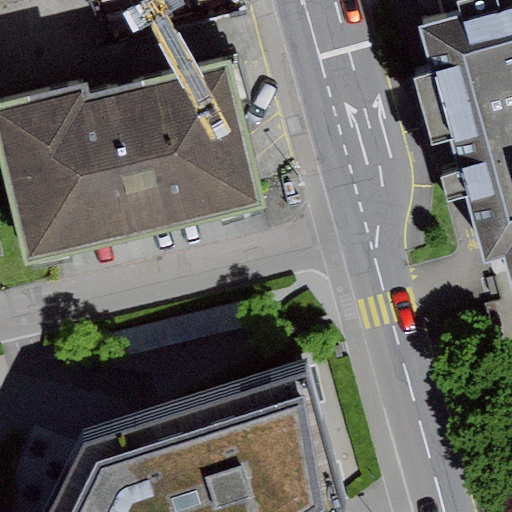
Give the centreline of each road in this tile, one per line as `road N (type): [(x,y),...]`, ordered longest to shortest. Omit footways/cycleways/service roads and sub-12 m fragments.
road 1 (residential): [(367,229),(0,318)]
road 2 (residential): [(367,229),(445,511)]
road 3 (residential): [(307,0),(367,229)]
